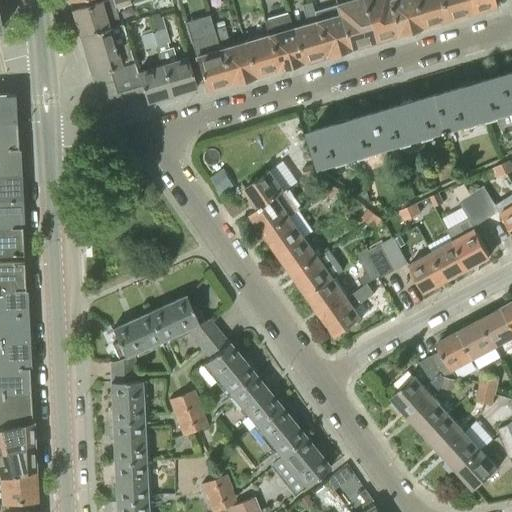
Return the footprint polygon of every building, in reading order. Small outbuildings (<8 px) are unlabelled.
[(131,4),(129,0),(109,0),(71,12),(79,37),(120,25),(115,9),(131,4)] [(362,0),(354,0),(338,5),(350,49),(374,42),(362,0)] [(388,0),(362,0),(374,42),(397,35),(394,25),(395,25),(388,0)] [(395,25),(394,25),(397,35),(411,31),(412,32),(423,29),(414,0),(389,0),(388,0),(395,25)] [(446,21),(440,0),(414,0),(423,29),(433,26),(432,25),(446,21)] [(470,14),(466,0),(440,0),(446,21),(470,14)] [(466,0),(470,14),(500,5),(498,0),(466,0)] [(307,24),(292,28),(302,63),(316,59),(316,60),(327,57),(316,21),(317,21),(314,12),(311,2),(301,5),(307,24)] [(337,53),(350,49),(338,5),(314,12),(317,21),(316,21),(327,57),(337,54),(337,53)] [(302,63),(292,28),(288,14),(264,21),(268,35),(278,71),(289,68),(289,67),(302,63)] [(161,16),(150,20),(153,31),(157,45),(162,64),(172,95),(196,88),(187,57),(176,60),(172,47),(168,48),(167,43),(169,42),(165,28),(161,16)] [(120,25),(79,37),(90,75),(108,70),(116,94),(141,86),(137,72),(122,24),(120,25)] [(214,28),(218,41),(229,38),(225,25),(224,25),(216,28),(214,28)] [(157,45),(153,31),(140,35),(144,48),(157,45)] [(278,71),(268,35),(244,42),(254,77),(267,73),(267,74),(278,71)] [(254,77),(244,42),(220,49),(231,85),(241,82),(241,81),(254,77)] [(231,85),(220,49),(195,56),(205,91),(220,87),(220,88),(231,85)] [(172,95),(162,64),(137,72),(141,86),(146,103),(172,95)] [(440,94),(450,128),(511,110),(511,102),(504,75),(478,83),(475,81),(468,83),(467,86),(440,94)] [(0,122),(16,121),(15,93),(0,94),(0,122)] [(450,128),(440,94),(413,102),(411,100),(404,102),(403,105),(375,113),(385,148),(450,128)] [(320,167),(385,148),(375,113),(349,120),(347,118),(340,120),(339,123),(310,132),(320,167)] [(0,148),(18,147),(16,121),(0,122),(0,148)] [(0,174),(19,174),(18,147),(0,148),(0,174)] [(511,162),(511,160),(503,164),(507,173),(511,170),(511,162)] [(306,176),(316,174),(314,164),(304,166),(306,176)] [(503,164),(495,168),(499,177),(507,173),(503,164)] [(222,170),(210,177),(220,194),(233,186),(222,170)] [(246,188),(259,208),(275,198),(284,190),(271,170),(246,188)] [(0,201),(20,200),(19,174),(0,174),(0,201)] [(326,193),(332,184),(325,180),(319,189),(326,193)] [(339,189),(332,184),(326,193),(333,198),(339,189)] [(406,188),(401,190),(404,200),(410,198),(416,195),(412,186),(406,188)] [(485,187),(473,194),(488,219),(500,211),(485,187)] [(275,198),(259,208),(251,214),(265,234),(290,217),(289,215),(299,208),(286,189),(284,190),(275,198)] [(357,194),(370,203),(367,189),(357,194)] [(434,206),(443,202),(439,193),(430,196),(434,206)] [(452,242),(468,269),(491,256),(476,230),(479,228),(477,225),(488,219),(473,194),(460,201),(470,218),(448,230),(454,241),(452,242)] [(0,227),(22,226),(20,200),(0,201),(0,227)] [(421,214),(416,204),(416,203),(407,207),(412,218),(421,214)] [(398,211),(399,212),(403,222),(412,218),(407,207),(398,211)] [(511,207),(502,213),(511,230),(511,207)] [(369,222),(375,213),(368,208),(361,217),(369,222)] [(375,213),(369,222),(376,228),(382,219),(375,213)] [(290,217),(265,234),(279,254),(304,236),(290,217)] [(22,226),(0,227),(0,255),(23,254),(22,226)] [(304,236),(279,254),(293,274),(318,256),(304,236)] [(392,236),(380,242),(395,269),(407,263),(392,236)] [(405,244),(401,237),(395,240),(399,248),(405,244)] [(395,269),(380,242),(368,248),(382,275),(383,275),(395,269)] [(431,253),(446,281),(468,269),(452,242),(431,253)] [(368,248),(358,254),(364,267),(371,263),(379,277),(382,275),(368,248)] [(318,256),(293,274),(307,294),(332,276),(342,269),(328,250),(318,256)] [(446,281),(431,253),(409,265),(424,292),(446,281)] [(0,289),(25,288),(24,261),(0,262),(0,289)] [(371,263),(364,267),(367,273),(371,280),(379,277),(371,263)] [(332,276),(307,294),(322,315),(347,297),(332,276)] [(347,297),(322,315),(337,336),(362,318),(354,308),(374,293),(367,284),(347,298),(347,297)] [(0,316),(26,315),(25,288),(0,289),(0,316)] [(168,304),(150,312),(163,341),(166,339),(181,332),(186,330),(201,350),(221,333),(212,322),(209,318),(204,320),(198,305),(193,307),(187,295),(168,304)] [(511,325),(511,303),(503,308),(511,325)] [(480,320),(495,348),(511,338),(511,325),(503,308),(480,320)] [(114,361),(110,361),(110,362),(110,374),(136,373),(136,353),(144,349),(156,344),(163,341),(150,312),(131,320),(112,329),(118,342),(112,344),(119,359),(114,361)] [(0,342),(28,341),(26,315),(0,316),(0,342)] [(460,331),(475,359),(495,348),(480,320),(460,331)] [(450,379),(459,380),(460,379),(457,377),(453,371),(475,359),(460,331),(437,343),(441,351),(430,357),(442,378),(450,379)] [(0,368),(29,367),(28,341),(0,342),(0,368)] [(205,362),(197,368),(211,385),(219,379),(226,388),(230,393),(254,374),(242,358),(229,342),(209,359),(205,362)] [(448,388),(450,379),(442,378),(430,357),(420,362),(431,382),(424,388),(415,377),(392,397),(409,416),(432,396),(442,387),(448,388)] [(29,367),(0,368),(0,395),(31,394),(29,367)] [(482,372),(479,384),(480,384),(487,389),(488,389),(491,374),(482,372)] [(254,374),(230,393),(233,397),(243,409),(256,424),(280,405),(267,389),(254,374)] [(491,374),(488,389),(496,391),(500,376),(491,374)] [(459,380),(450,379),(448,388),(456,390),(459,380)] [(136,382),(111,383),(111,403),(112,423),(144,421),(143,415),(143,402),(142,382),(136,382)] [(480,384),(479,384),(475,400),(485,402),(488,389),(487,389),(480,384)] [(195,389),(182,394),(185,403),(198,399),(195,389)] [(488,389),(485,402),(493,404),(496,391),(488,389)] [(0,428),(32,422),(31,394),(0,395),(0,428)] [(169,398),(172,408),(185,403),(182,394),(169,398)] [(432,396),(409,416),(426,435),(448,414),(432,396)] [(198,399),(185,403),(195,430),(208,425),(198,399)] [(185,403),(172,408),(182,434),(195,430),(185,403)] [(280,405),(256,424),(269,440),(279,453),(281,456),(305,436),(293,421),(280,405)] [(448,414),(426,435),(443,453),(465,433),(448,414)] [(144,421),(112,423),(113,443),(114,462),(146,461),(145,441),(144,426),(144,421)] [(0,452),(33,445),(32,422),(0,428),(0,452)] [(500,438),(511,432),(511,430),(509,423),(497,430),(500,438)] [(511,457),(511,432),(500,438),(509,459),(511,457)] [(465,433),(443,453),(458,471),(480,450),(465,433)] [(305,436),(281,456),(294,471),(307,486),(331,467),(318,451),(305,436)] [(0,476),(34,469),(33,445),(0,452),(0,476)] [(480,450),(458,471),(475,490),(497,470),(480,450)] [(146,461),(114,462),(115,482),(116,502),(147,501),(147,493),(147,481),(146,461)] [(0,497),(0,503),(36,501),(34,469),(0,476),(0,497)] [(339,472),(327,480),(333,489),(345,480),(339,472)] [(218,492),(231,487),(225,473),(213,478),(218,492)] [(224,506),(218,492),(213,478),(200,484),(212,511),(224,506)] [(218,492),(224,506),(237,501),(231,487),(218,492)] [(362,511),(380,511),(364,488),(358,493),(365,503),(366,502),(370,507),(362,511)] [(313,503),(306,494),(298,501),(305,509),(313,503)] [(261,511),(255,495),(225,508),(226,511),(261,511)] [(36,511),(36,501),(0,503),(0,511),(36,511)] [(147,511),(147,501),(116,502),(116,511),(147,511)] [(327,511),(321,503),(316,506),(319,511),(327,511)]
